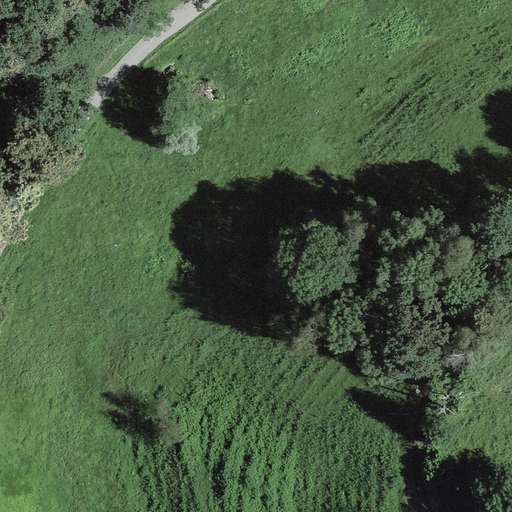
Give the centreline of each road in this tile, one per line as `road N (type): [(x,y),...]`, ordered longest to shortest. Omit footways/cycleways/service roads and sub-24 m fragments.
road 1 (unclassified): [(0,239),(91,102),(201,0)]
road 2 (track): [(437,511),(418,482),(429,388),(511,254)]
